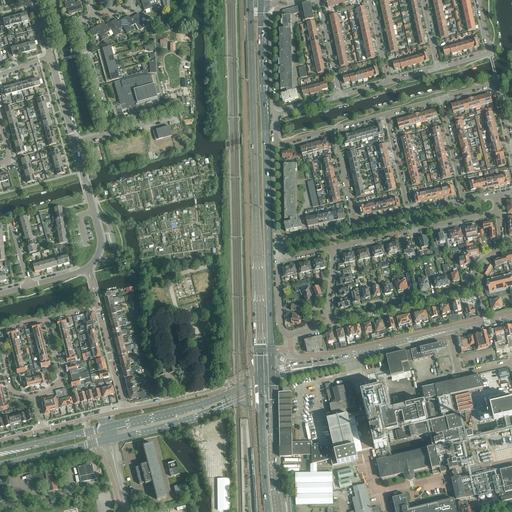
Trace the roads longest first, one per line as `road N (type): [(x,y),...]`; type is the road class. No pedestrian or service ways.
road 1 (primary): [(250,0),(261,377)]
road 2 (primary): [(272,351),(261,0)]
road 3 (residential): [(334,247),(497,211)]
road 4 (secondary): [(261,377),(202,403),(107,427)]
road 5 (secondary): [(110,439),(262,387)]
road 6 (residential): [(324,325),(461,289)]
road 7 (residential): [(111,132),(79,20),(95,14)]
road 8 (primary): [(279,511),(272,381)]
road 9 (primary): [(262,387),(269,511)]
